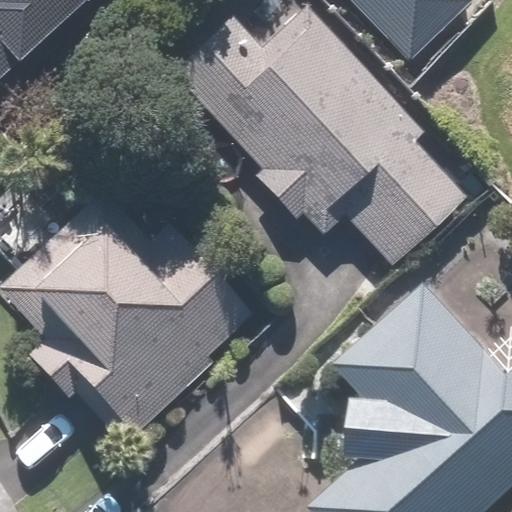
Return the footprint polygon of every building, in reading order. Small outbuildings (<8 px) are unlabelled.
[(0,0),(0,63),(65,0),(0,0)] [(321,0),(389,79),(471,8),(464,0),(321,0)] [(222,17),(153,78),(292,233),(323,206),(380,270),(448,209),(399,154),(414,140),(300,13),(255,54),(222,17)] [(93,198),(0,278),(0,310),(28,343),(6,362),(30,389),(43,378),(57,395),(19,428),(47,461),(87,427),(108,450),(196,375),(189,367),(241,323),(158,227),(135,247),(93,198)] [(485,511),(511,488),(511,331),(511,332),(480,358),(421,289),(322,373),(361,414),(338,416),(331,470),(344,472),(299,511),(485,511)]
